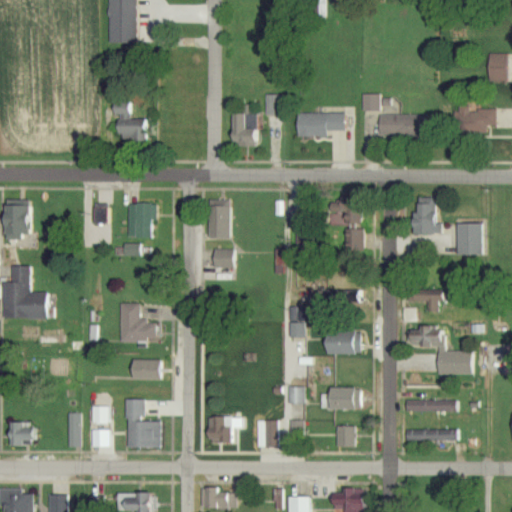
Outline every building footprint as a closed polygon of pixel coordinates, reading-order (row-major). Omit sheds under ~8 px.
[(109,0),(109,44),(137,44),(137,0),(109,0)] [(507,55),(488,55),(488,85),(507,85),(507,55)] [(266,116),(283,116),(283,96),(266,96),(266,116)] [(381,96),(364,96),(364,110),(381,110),(381,96)] [(112,116),(117,116),(117,141),(145,141),(145,120),(131,120),(131,102),(112,102),(112,116)] [(296,115),(297,136),(346,136),(345,114),(296,115)] [(431,116),(380,116),(380,137),(431,137),(431,116)] [(413,199),(413,235),(436,235),(436,199),(413,199)] [(129,240),(156,240),(156,205),(129,205),(129,240)] [(1,207),(1,237),(15,237),(15,226),(25,226),(25,207),(1,207)] [(332,212),(332,228),(350,228),(350,212),(332,212)] [(302,248),(302,217),(288,217),(288,248),(302,248)] [(457,226),(457,257),(485,257),(485,226),(457,226)] [(143,245),(120,245),(120,258),(143,258),(143,245)] [(22,281),(21,269),(13,270),(14,282),(22,281)] [(33,309),(33,284),(5,284),(5,309),(33,309)] [(409,286),(409,304),(431,304),(431,303),(445,303),(445,286),(409,286)] [(144,337),(145,306),(121,305),(121,337),(144,337)] [(404,323),(417,323),(417,310),(404,310),(404,323)] [(354,355),(354,332),(324,332),(324,355),(354,355)] [(408,349),(445,349),(445,335),(408,335),(408,349)] [(474,375),(474,352),(436,352),(436,375),(474,375)] [(162,381),(162,361),(130,361),(130,381),(162,381)] [(320,381),(332,379),(330,367),(318,369),(320,381)] [(305,388),(288,388),(288,406),(305,406),(305,388)] [(362,410),(362,389),(322,390),(322,411),(362,410)] [(126,449),(160,449),(160,423),(144,422),(144,401),(126,401),(126,449)] [(459,412),(459,401),(413,401),(413,412),(459,412)] [(69,449),(82,449),(82,414),(69,414),(69,449)] [(305,421),(286,421),(286,439),(305,439),(305,421)] [(33,422),(8,422),(8,447),(33,447),(33,422)] [(357,426),(337,426),(337,448),(357,448),(357,426)] [(110,430),(93,430),(93,448),(110,448),(110,430)] [(459,430),(408,430),(408,441),(459,441),(459,430)] [(258,449),(278,448),(278,435),(258,436),(258,449)] [(229,511),(229,491),(206,491),(206,511),(229,511)] [(330,511),(362,511),(362,492),(343,492),(343,500),(330,500),(330,511)] [(11,493),(8,503),(21,506),(23,496),(11,493)] [(117,511),(155,511),(156,495),(118,495),(117,511)] [(288,511),(310,511),(310,499),(288,499),(288,511)]
